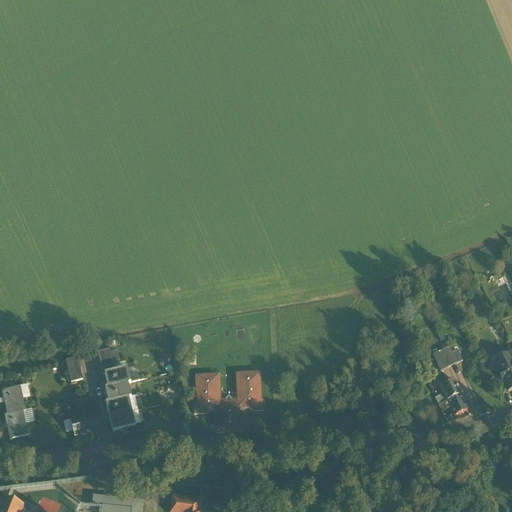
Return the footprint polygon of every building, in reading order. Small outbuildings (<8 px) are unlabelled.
[(438,353),(446,369),(457,364),(449,348),(438,353)] [(98,353),(103,375),(105,374),(115,372),(113,363),(110,354),(110,350),(98,353)] [(452,354),(457,364),(462,362),(457,351),(452,354)] [(117,352),(110,354),(113,363),(120,362),(117,352)] [(438,353),(433,355),(441,372),(446,369),(438,353)] [(502,382),(507,393),(511,390),(511,361),(509,356),(506,358),(505,356),(503,355),(500,357),(499,360),(500,363),(494,366),(502,382)] [(66,361),(71,382),(83,380),(77,358),(66,361)] [(127,370),(131,383),(139,381),(136,368),(127,370)] [(105,374),(108,389),(126,385),(128,384),(125,370),(127,370),(127,369),(115,372),(105,374)] [(215,411),(216,434),(224,433),(227,430),(233,430),(236,433),(244,432),(243,409),(249,409),(253,412),(264,412),(264,404),(260,401),(259,374),(237,375),(238,401),(232,401),(229,398),(226,401),(220,401),(219,376),(196,377),(197,404),(194,407),(195,415),(206,414),(209,411),(215,411)] [(158,378),(160,401),(181,399),(178,376),(158,378)] [(444,395),(447,402),(460,396),(454,381),(441,387),(444,395)] [(497,385),(502,396),(507,393),(502,382),(497,385)] [(20,386),(23,399),(30,397),(27,385),(20,386)] [(106,389),(109,403),(126,399),(129,398),(126,385),(108,389),(106,389)] [(2,391),(8,414),(23,411),(26,410),(23,399),(20,386),(2,391)] [(435,399),(438,406),(447,402),(444,395),(435,399)] [(460,396),(447,402),(453,415),(454,417),(468,411),(461,396),(460,396)] [(132,412),(138,411),(135,397),(131,398),(129,398),(132,412)] [(106,404),(109,417),(129,413),(126,399),(109,403),(106,404)] [(449,417),(453,415),(447,402),(438,406),(442,413),(446,411),(449,417)] [(23,411),(26,423),(34,421),(31,409),(26,410),(23,411)] [(26,423),(23,411),(8,414),(5,415),(10,438),(28,434),(26,423)] [(132,412),(135,425),(141,424),(138,411),(132,412)] [(132,426),(129,413),(109,417),(113,431),(135,426),(135,425),(132,426)] [(74,431),(75,437),(90,434),(89,432),(93,431),(89,415),(71,419),(74,431)] [(66,433),(74,431),(71,419),(63,421),(66,433)] [(139,511),(141,503),(94,496),(93,505),(103,506),(103,507),(104,507),(131,511),(139,511)] [(170,511),(187,511),(189,501),(172,499),(170,511)] [(20,511),(21,510),(22,508),(5,501),(3,504),(1,503),(0,503),(0,511),(20,511)] [(198,502),(189,501),(187,511),(201,511),(202,510),(197,509),(198,502)]
